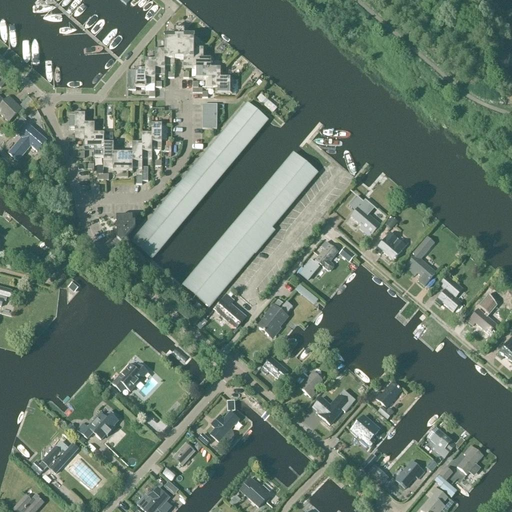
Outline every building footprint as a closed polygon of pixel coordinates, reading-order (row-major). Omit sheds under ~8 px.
[(164,38),(164,47),(174,47),(174,50),(183,51),(183,41),(184,41),(184,38),(184,30),(174,30),(174,38),(164,38)] [(183,60),(183,70),(193,70),(193,60),(203,60),(203,50),(193,50),(193,38),(184,38),(184,41),(183,41),(183,60)] [(164,47),(164,50),(164,60),(174,60),(183,60),(183,51),(174,50),(174,47),(164,47)] [(174,67),(174,60),(164,60),(164,50),(154,50),(154,60),(155,60),(154,70),(164,70),(164,67),(174,67)] [(164,76),(164,70),(154,70),(155,60),(154,60),(145,60),(145,69),(145,79),(155,79),(155,76),(164,76)] [(193,60),(193,70),(196,70),(196,80),(202,80),(202,70),(212,70),(212,60),(203,60),(193,60)] [(135,89),(145,89),(145,86),(155,86),(155,79),(145,79),(145,69),(135,69),(135,72),(129,72),(129,91),(135,91),(135,89)] [(202,70),(202,80),(205,80),(205,90),(212,90),(212,80),(222,80),(222,70),(212,70),(202,70)] [(231,80),(222,80),(212,80),(212,90),(215,90),(214,95),(228,95),(228,90),(231,90),(231,80)] [(264,92),(261,97),(278,109),(282,104),(264,92)] [(256,102),(273,115),(276,111),(260,97),(256,102)] [(0,115),(8,124),(21,111),(8,99),(4,103),(0,98),(0,115)] [(240,112),(261,130),(268,122),(247,105),(240,112)] [(235,119),(255,137),(261,130),(240,112),(235,119)] [(69,117),(69,131),(74,131),(74,133),(84,133),(84,124),(85,114),(74,114),(74,117),(69,117)] [(229,126),(250,143),(255,137),(235,119),(229,126)] [(84,133),(74,133),(74,140),(84,140),(84,143),(94,143),(94,133),(94,124),(84,124),(84,133)] [(167,141),(167,127),(161,127),(161,124),(151,124),(151,134),(151,144),(161,144),(161,141),(167,141)] [(30,147),(37,153),(47,142),(28,126),(23,132),(18,137),(21,140),(8,155),(17,163),(30,147)] [(223,133),(244,150),(250,143),(229,126),(223,133)] [(104,133),(94,133),(94,143),(84,143),(84,150),(93,150),(93,153),(103,153),(103,143),(104,133)] [(217,140),(238,157),(244,150),(223,133),(217,140)] [(141,134),(141,143),(142,143),(142,153),(151,153),(151,150),(161,150),(161,144),(151,144),(151,134),(141,134)] [(211,147),(232,164),(238,157),(217,140),(211,147)] [(103,153),(93,153),(93,159),(103,159),(103,162),(113,162),(113,153),(113,143),(103,143),(103,153)] [(132,163),(142,163),(142,160),(151,160),(151,153),(142,153),(142,143),(141,143),(132,143),(132,153),(132,163)] [(206,154),(227,171),(232,164),(211,147),(206,154)] [(117,179),(122,179),(122,153),(113,153),(113,162),(103,162),(103,169),(112,169),(112,172),(117,172),(117,179)] [(132,153),(122,153),(122,179),(128,179),(128,172),(132,173),(132,169),(142,169),(142,163),(132,163),(132,153)] [(200,161),(221,178),(227,171),(206,154),(200,161)] [(293,154),(287,161),(312,182),(318,174),(293,154)] [(194,167),(215,185),(221,178),(200,161),(194,167)] [(281,168),(306,189),(312,182),(287,161),(281,168)] [(188,174),(209,192),(215,185),(194,167),(188,174)] [(275,175),(300,196),(306,189),(281,168),(275,175)] [(183,181),(203,199),(209,192),(188,174),(183,181)] [(270,182),(294,203),(300,196),(275,175),(270,182)] [(177,188),(198,206),(203,199),(183,181),(177,188)] [(264,189),(288,209),(294,203),(270,182),(264,189)] [(171,195),(192,213),(198,206),(177,188),(171,195)] [(258,196),(283,216),(288,209),(264,189),(258,196)] [(165,202),(186,220),(192,213),(171,195),(165,202)] [(252,203),(277,223),(283,216),(258,196),(252,203)] [(348,207),(355,212),(351,218),(361,227),(359,230),(369,238),(380,226),(368,217),(375,209),(374,209),(372,211),(356,197),(348,207)] [(160,209),(180,226),(186,220),(165,202),(160,209)] [(247,209),(272,230),(277,223),(252,203),(247,209)] [(154,216),(175,233),(180,226),(160,209),(154,216)] [(237,221),(264,243),(274,232),(247,209),(237,221)] [(148,223),(169,240),(175,233),(154,216),(148,223)] [(132,225),(132,217),(116,218),(116,240),(121,244),(135,228),(135,225),(132,225)] [(397,224),(391,218),(384,226),(391,231),(397,224)] [(227,232),(254,255),(264,243),(237,221),(227,232)] [(142,230),(163,247),(169,240),(148,223),(142,230)] [(137,236),(157,254),(163,247),(142,230),(137,236)] [(221,240),(248,262),(254,255),(227,232),(221,240)] [(375,251),(380,256),(382,253),(393,262),(402,252),(405,247),(390,234),(386,239),(375,251)] [(137,236),(131,243),(152,261),(157,254),(137,236)] [(435,245),(427,238),(413,255),(416,257),(405,269),(414,277),(417,274),(421,278),(418,283),(424,288),(435,274),(421,262),(435,245)] [(215,248),(242,270),(248,262),(221,240),(215,248)] [(330,273),(334,270),(333,267),(330,263),(338,254),(325,243),(321,249),(324,251),(315,262),(324,270),(327,273),(330,273)] [(208,255),(235,278),(242,270),(215,248),(208,255)] [(339,256),(349,264),(354,258),(344,249),(339,256)] [(203,262),(230,284),(235,278),(208,255),(203,262)] [(195,271),(222,293),(230,284),(203,262),(195,271)] [(189,278),(216,301),(222,293),(195,271),(189,278)] [(445,291),(435,303),(440,307),(442,304),(453,314),(461,304),(455,299),(462,291),(447,277),(440,285),(445,291)] [(189,278),(182,286),(209,309),(216,301),(189,278)] [(302,287),(297,293),(316,308),(320,303),(302,287)] [(12,292),(0,289),(0,307),(1,308),(3,302),(5,303),(7,298),(10,299),(12,292)] [(226,296),(226,297),(214,311),(236,330),(245,319),(230,306),(233,302),(232,301),(226,296)] [(489,304),(484,300),(478,307),(483,311),(489,304)] [(292,308),(286,304),(284,307),(282,306),(283,305),(278,301),(264,318),(267,320),(259,330),(263,333),(268,338),(272,341),(282,329),(280,328),(289,317),(287,315),(292,308)] [(478,311),(468,323),(473,327),(475,325),(489,337),(497,327),(478,311)] [(511,339),(497,356),(502,360),(504,358),(511,364),(511,339)] [(271,359),(261,371),(266,376),(268,373),(279,382),(287,373),(271,359)] [(142,369),(143,368),(140,365),(135,371),(130,367),(112,386),(120,393),(125,389),(130,393),(147,374),(142,369)] [(299,389),(311,400),(315,395),(313,392),(322,382),(313,373),(299,389)] [(378,394),(374,399),(386,410),(401,392),(392,384),(381,396),(378,394)] [(330,407),(321,399),(312,409),(317,413),(316,414),(329,426),(340,414),(342,416),(356,401),(344,391),(330,407)] [(386,413),(381,409),(378,414),(387,422),(393,415),(388,410),(386,413)] [(104,418),(101,415),(88,429),(83,425),(77,431),(87,440),(95,432),(98,434),(95,437),(100,441),(105,436),(107,438),(111,434),(109,432),(118,422),(113,418),(115,416),(110,412),(104,418)] [(230,431),(239,422),(230,414),(224,420),(220,417),(211,427),(215,430),(210,436),(219,444),(219,443),(221,445),(224,445),(226,445),(228,445),(230,443),(232,442),(233,440),(233,437),(233,435),(232,433),(230,431)] [(350,432),(369,449),(374,443),(371,441),(379,432),(363,418),(350,432)] [(445,459),(456,447),(438,432),(430,441),(442,452),(440,454),(445,459)] [(211,443),(203,436),(199,441),(207,447),(211,443)] [(55,475),(78,450),(73,445),(66,454),(62,451),(60,453),(55,449),(39,466),(36,463),(31,469),(39,476),(49,465),(52,468),(50,470),(55,475)] [(185,446),(173,459),(182,467),(194,454),(185,446)] [(457,469),(466,477),(480,461),(483,457),(471,447),(468,450),(464,456),(466,458),(457,469)] [(374,466),(367,459),(359,468),(366,475),(374,466)] [(435,470),(442,464),(439,460),(431,466),(435,470)] [(418,480),(424,473),(411,463),(395,482),(404,490),(415,478),(418,480)] [(384,474),(375,466),(369,473),(378,480),(384,474)] [(457,478),(445,468),(440,475),(451,484),(457,478)] [(455,492),(448,485),(440,479),(436,484),(441,488),(440,489),(450,497),(455,492)] [(250,480),(239,492),(258,509),(269,497),(250,480)] [(169,483),(164,488),(172,495),(176,490),(169,483)] [(157,511),(169,499),(158,489),(145,503),(143,501),(132,511),(140,511),(142,510),(143,511),(157,511)] [(440,511),(444,508),(442,506),(447,499),(435,489),(431,494),(433,496),(424,507),(420,511),(440,511)] [(13,511),(36,511),(43,504),(38,499),(39,499),(36,496),(31,501),(26,497),(13,511)] [(236,497),(229,504),(234,509),(241,501),(236,497)]
